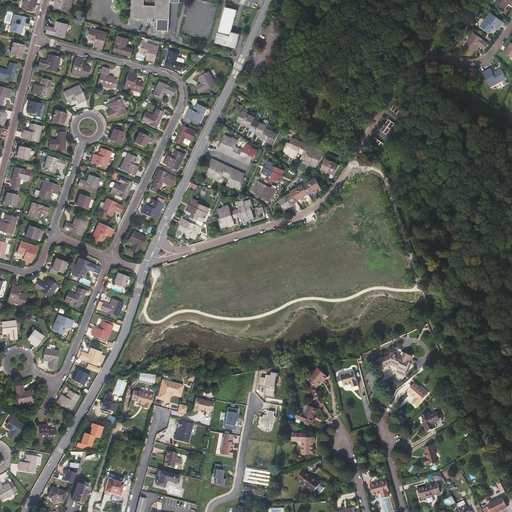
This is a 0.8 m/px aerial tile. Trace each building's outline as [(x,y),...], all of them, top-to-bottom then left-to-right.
[(33,11),(36,0),(24,0),(22,8),(33,11)] [(55,0),(54,7),(71,12),(73,0),(55,0)] [(146,21),(153,21),(153,18),(157,19),(157,30),(168,31),(170,2),(180,2),(180,0),(132,0),(131,17),(147,18),(146,21)] [(237,10),(225,6),(215,42),(236,48),(240,34),(232,32),(232,31),(237,10)] [(499,29),(504,22),(490,13),(481,26),(490,33),(494,26),(499,29)] [(30,18),(14,14),(10,31),(21,34),(23,26),(28,27),(30,18)] [(68,24),(57,22),(56,28),(49,26),(48,28),(47,33),(65,38),(68,24)] [(108,33),(92,28),(91,30),(88,29),(86,34),(87,36),(89,37),(88,40),(96,42),(95,47),(103,49),(108,33)] [(484,49),(488,43),(473,33),(465,44),(474,50),(478,45),(484,49)] [(129,39),(119,37),(115,52),(131,57),(134,49),(127,47),(129,39)] [(159,49),(160,46),(143,42),(140,53),(141,53),(140,54),(144,55),(144,54),(148,55),(147,60),(155,63),(159,49)] [(24,46),(13,43),(10,54),(21,57),(24,46)] [(180,54),(170,51),(165,67),(182,72),(184,63),(178,62),(180,54)] [(60,58),(49,55),(47,61),(41,60),(39,67),(57,71),(60,58)] [(84,60),(76,58),(71,74),(88,78),(91,67),(83,65),(84,60)] [(8,67),(7,70),(15,71),(12,82),(13,82),(17,69),(8,67)] [(110,69),(103,67),(98,85),(111,89),(114,78),(108,76),(110,69)] [(0,68),(0,78),(12,82),(15,71),(7,70),(0,68)] [(483,72),(491,86),(505,79),(500,69),(493,72),(491,68),(483,72)] [(216,84),(210,72),(207,73),(206,74),(204,71),(200,73),(202,76),(199,78),(202,83),(196,86),(200,93),(216,84)] [(137,75),(128,72),(124,88),(140,93),(143,82),(136,80),(137,75)] [(52,81),(41,78),(39,86),(34,84),(32,93),(48,97),(52,81)] [(175,90),(159,82),(153,95),(163,99),(166,94),(172,97),(175,90)] [(86,101),(79,85),(64,93),(69,103),(76,99),(78,104),(86,101)] [(12,90),(0,86),(0,104),(3,105),(5,98),(10,99),(12,90)] [(110,104),(112,109),(113,111),(110,112),(110,111),(106,112),(109,119),(126,112),(121,99),(118,100),(117,97),(109,100),(110,104)] [(29,105),(27,113),(39,116),(41,105),(30,102),(29,105)] [(208,108),(198,103),(194,110),(189,108),(185,116),(192,119),(201,123),(208,108)] [(407,113),(395,104),(391,110),(403,119),(407,113)] [(245,124),(250,112),(248,112),(249,110),(245,108),(239,121),(245,124)] [(164,113),(156,109),(153,115),(146,112),(142,121),(156,128),(164,113)] [(63,125),(64,122),(66,114),(55,111),(52,121),(63,125)] [(245,124),(251,127),(254,121),(255,119),(256,117),(252,116),(253,114),(250,112),(245,124)] [(256,132),(262,120),(260,120),(259,121),(255,119),(254,121),(251,127),(250,129),(256,132)] [(389,119),(384,124),(394,131),(398,125),(389,119)] [(264,121),(262,120),(256,132),(263,135),(266,128),(267,126),(267,125),(268,122),(265,120),(264,121)] [(42,127),(31,124),(29,131),(23,130),(21,139),(38,143),(42,127)] [(394,131),(384,124),(380,130),(390,137),(394,131)] [(197,132),(183,125),(175,140),(183,144),(184,141),(191,144),(192,141),(193,141),(197,132)] [(268,141),(273,129),(271,128),(270,129),(266,128),(263,135),(262,136),(261,137),(268,141)] [(145,148),(146,145),(149,138),(147,137),(148,133),(140,129),(134,143),(145,148)] [(275,130),(273,129),(268,141),(274,144),(279,134),(274,131),(275,130)] [(124,133),(113,130),(109,140),(120,144),(124,133)] [(66,133),(58,132),(57,139),(50,139),(50,150),(66,150),(66,133)] [(223,144),(226,146),(227,146),(229,147),(233,149),(236,150),(238,151),(239,148),(235,146),(238,140),(232,137),(232,138),(226,135),(222,144),(223,144)] [(385,144),(375,137),(371,143),(381,150),(385,144)] [(301,149),(300,148),(296,147),(293,146),(290,144),(288,143),(284,151),(290,155),(290,156),(295,158),(298,152),(302,154),(304,151),(303,150),(301,149)] [(238,151),(239,152),(241,153),(242,153),(244,154),(245,155),(248,156),(252,158),(254,159),(258,151),(251,148),(252,147),(246,144),(243,150),(239,148),(238,151)] [(19,147),(18,150),(16,157),(27,160),(30,149),(19,147)] [(111,152),(101,148),(98,156),(93,154),(90,163),(106,168),(111,152)] [(186,154),(176,149),(172,156),(167,154),(163,162),(172,166),(179,169),(186,154)] [(316,156),(312,155),(309,153),(306,152),(304,151),(302,154),(306,156),(304,162),(309,165),(310,164),(316,167),(320,158),(319,158),(317,157),(316,156)] [(138,158),(127,153),(120,169),(135,176),(139,167),(134,165),(138,158)] [(65,162),(48,156),(44,169),(55,173),(56,167),(63,169),(65,162)] [(333,162),(327,159),(322,168),(326,171),(325,173),(327,173),(333,162)] [(268,176),(266,180),(269,181),(276,167),(277,165),(268,161),(265,168),(264,167),(262,173),(268,176)] [(333,162),(327,173),(330,174),(331,172),(335,174),(340,165),(333,162)] [(228,173),(226,172),(222,171),(219,169),(216,168),(213,166),(211,166),(208,174),(214,177),(213,178),(219,181),(222,175),(226,177),(228,173)] [(17,191),(19,184),(20,180),(28,182),(28,180),(29,176),(30,171),(15,167),(10,184),(13,185),(12,189),(17,191)] [(269,181),(272,183),(274,179),(280,182),(283,176),(282,176),(284,171),(276,167),(269,181)] [(174,177),(159,170),(152,185),(159,189),(162,183),(169,186),(174,177)] [(238,178),(235,177),(232,175),(229,174),(228,173),(226,177),(230,179),(227,185),(233,187),(233,186),(240,189),(244,181),(242,180),(238,178)] [(100,179),(89,176),(87,181),(80,179),(78,186),(95,192),(100,179)] [(316,178),(310,182),(313,187),(316,193),(318,192),(317,190),(321,187),(316,178)] [(133,184),(125,180),(122,186),(115,183),(111,192),(125,199),(133,184)] [(269,181),(266,180),(264,184),(258,181),(255,187),(256,187),(254,192),(262,196),(269,181)] [(60,186),(44,181),(38,197),(49,201),(52,193),(57,195),(60,186)] [(270,187),(272,183),(269,181),(262,196),(262,197),(261,198),(270,201),(273,195),(274,195),(276,190),(270,187)] [(313,187),(310,182),(304,185),(309,193),(310,195),(313,192),(315,194),(316,193),(313,187)] [(304,185),(303,184),(297,188),(304,199),(306,198),(305,196),(309,193),(304,185)] [(304,199),(297,188),(291,192),(292,193),(295,199),(297,201),(301,198),(302,200),(304,199)] [(6,197),(4,204),(15,207),(18,196),(6,193),(6,197)] [(294,205),(298,202),(297,201),(295,199),(292,193),(286,196),(293,208),(295,206),(294,205)] [(80,195),(79,198),(76,205),(87,209),(90,198),(80,195)] [(293,208),(286,196),(280,200),(286,210),(290,207),(291,209),(293,208)] [(155,220),(163,205),(164,201),(158,198),(156,202),(152,200),(149,207),(144,205),(140,213),(155,220)] [(123,207),(106,199),(104,204),(101,202),(98,209),(101,210),(101,211),(111,216),(114,211),(120,214),(123,207)] [(192,213),(191,217),(194,218),(201,204),(201,203),(193,199),(191,205),(189,205),(187,210),(192,213)] [(240,209),(235,210),(236,213),(252,209),(254,208),(251,199),(244,201),(238,202),(240,209)] [(49,209),(32,203),(28,216),(39,219),(41,214),(47,216),(49,209)] [(204,223),(208,213),(207,213),(209,208),(201,204),(194,218),(204,223)] [(219,209),(221,218),(236,213),(235,210),(231,212),(229,205),(223,207),(223,208),(219,209)] [(236,213),(238,218),(242,217),(244,222),(250,221),(250,219),(254,218),(252,209),(236,213)] [(236,213),(221,218),(219,219),(222,228),(229,226),(229,227),(235,225),(234,219),(238,218),(236,213)] [(17,218),(6,215),(4,223),(0,222),(0,231),(13,234),(17,218)] [(194,218),(191,217),(189,221),(183,219),(180,224),(181,225),(177,233),(182,236),(184,232),(187,233),(194,218)] [(204,223),(194,218),(187,233),(186,235),(195,239),(198,232),(199,233),(201,228),(204,223)] [(85,223),(74,219),(72,225),(66,223),(64,230),(81,236),(85,223)] [(114,230),(99,223),(92,238),(102,243),(106,236),(110,238),(114,230)] [(37,237),(40,230),(29,226),(25,237),(36,240),(37,237)] [(145,237),(133,232),(128,242),(134,245),(131,251),(138,254),(145,237)] [(37,247),(21,242),(17,253),(24,255),(23,260),(31,263),(37,247)] [(54,263),(52,269),(62,273),(66,263),(56,259),(54,263)] [(96,266),(79,259),(74,271),(72,275),(80,278),(81,275),(84,276),(87,270),(93,272),(96,266)] [(128,278),(117,274),(113,284),(124,288),(128,278)] [(57,286),(48,280),(44,284),(39,281),(34,287),(50,297),(57,286)] [(21,288),(13,285),(7,301),(23,307),(27,295),(20,293),(21,288)] [(86,291),(78,288),(76,295),(69,292),(65,302),(79,308),(86,291)] [(123,304),(112,300),(110,305),(104,303),(101,310),(118,317),(123,304)] [(74,321),(58,315),(52,331),(63,335),(66,328),(71,330),(74,321)] [(17,340),(15,321),(1,323),(3,334),(9,334),(10,340),(17,340)] [(113,326),(102,322),(99,329),(94,327),(91,336),(107,342),(113,326)] [(30,342),(36,346),(43,337),(34,331),(27,340),(30,342)] [(59,352),(46,349),(44,361),(50,362),(48,369),(56,370),(59,352)] [(101,353),(90,349),(88,355),(82,352),(79,359),(96,366),(101,353)] [(398,369),(405,373),(413,357),(404,353),(402,356),(394,352),(390,354),(391,355),(382,359),(386,368),(392,366),(397,368),(397,367),(399,367),(398,369)] [(314,381),(311,384),(316,388),(321,383),(322,384),(328,378),(318,369),(310,377),(312,379),(314,381)] [(88,376),(78,371),(73,380),(83,386),(88,376)] [(354,372),(338,377),(339,383),(342,382),(344,387),(352,385),(353,388),(358,386),(354,372)] [(266,378),(261,377),(259,386),(267,387),(265,395),(273,397),(276,377),(278,377),(278,374),(272,373),(272,376),(267,375),(266,378)] [(182,387),(163,381),(158,399),(168,401),(170,394),(180,396),(182,387)] [(417,407),(427,395),(415,384),(408,392),(416,399),(413,402),(417,407)] [(24,392),(23,386),(16,387),(19,405),(32,403),(30,391),(24,392)] [(137,401),(141,402),(145,403),(145,407),(149,408),(150,404),(151,404),(153,394),(139,390),(138,391),(134,390),(132,397),(135,397),(136,398),(137,399),(137,400),(137,401)] [(79,397),(69,391),(65,398),(61,395),(56,403),(71,411),(79,397)] [(112,399),(113,395),(108,393),(107,394),(106,394),(105,398),(106,399),(105,402),(102,402),(101,406),(103,407),(102,409),(111,412),(111,409),(113,410),(116,400),(112,399)] [(213,403),(196,399),(193,410),(198,411),(198,410),(207,412),(211,413),(213,403)] [(276,417),(278,406),(270,404),(269,411),(265,415),(264,418),(261,417),(259,427),(265,428),(265,427),(269,428),(271,421),(274,422),(275,417),(276,417)] [(187,407),(180,405),(178,413),(185,415),(187,407)] [(305,422),(310,424),(312,425),(314,419),(313,418),(315,414),(317,409),(309,406),(305,415),(298,412),(296,418),(305,422)] [(228,408),(225,429),(235,431),(236,426),(234,426),(235,422),(237,422),(238,414),(238,410),(228,408)] [(423,420),(424,424),(428,432),(439,426),(437,421),(432,424),(429,417),(430,417),(428,413),(422,416),(424,419),(423,420)] [(113,417),(108,416),(107,422),(114,424),(116,415),(114,414),(113,417)] [(23,425),(11,418),(5,428),(11,431),(7,437),(13,441),(23,425)] [(193,424),(177,420),(176,424),(178,425),(177,428),(178,428),(177,436),(176,435),(175,440),(188,444),(193,424)] [(99,437),(102,426),(95,424),(91,423),(90,427),(91,427),(91,430),(89,435),(83,433),(80,444),(90,447),(93,436),(99,437)] [(48,430),(47,424),(38,425),(40,442),(57,440),(56,429),(48,430)] [(233,435),(224,434),(221,455),(231,457),(233,450),(232,450),(231,450),(231,447),(232,448),(233,443),(232,443),(233,435)] [(297,434),(297,441),(303,441),(302,454),(313,455),(314,443),(313,443),(313,438),(308,437),(308,434),(297,434)] [(437,462),(433,445),(424,447),(427,458),(424,458),(426,465),(437,462)] [(166,461),(164,466),(173,469),(180,470),(182,461),(176,459),(177,454),(168,451),(167,456),(166,456),(165,461),(166,461)] [(37,456),(25,455),(25,463),(19,462),(18,471),(35,473),(37,456)] [(222,470),(223,465),(215,464),(214,469),(213,469),(212,478),(216,478),(215,484),(225,486),(226,480),(222,479),(221,479),(222,477),(223,477),(224,471),(222,470)] [(66,469),(63,481),(73,483),(76,471),(66,469)] [(310,476),(311,475),(305,470),(297,480),(303,484),(302,485),(313,494),(321,484),(310,476)] [(180,476),(160,471),(156,486),(165,488),(166,482),(168,481),(173,482),(174,484),(176,485),(178,484),(180,476)] [(440,472),(432,474),(434,480),(443,478),(440,472)] [(310,476),(321,484),(321,483),(311,475),(310,476)] [(106,491),(121,495),(124,482),(109,479),(106,491)] [(381,494),(382,497),(390,495),(389,492),(390,491),(387,480),(376,483),(377,484),(371,485),(374,496),(381,494)] [(3,487),(0,482),(0,498),(1,500),(13,494),(17,492),(13,484),(9,486),(8,484),(3,487)] [(429,484),(430,486),(426,487),(418,489),(421,500),(427,499),(427,502),(428,502),(433,501),(433,500),(432,496),(433,496),(433,495),(440,493),(437,482),(429,484)] [(77,502),(83,504),(86,494),(88,495),(90,488),(77,483),(72,500),(77,502)] [(66,492),(52,487),(49,498),(63,502),(66,492)] [(118,508),(121,495),(106,491),(102,507),(105,507),(107,501),(116,503),(118,508)] [(473,494),(478,502),(482,500),(477,492),(473,494)] [(141,497),(136,511),(143,511),(147,499),(141,497)] [(507,501),(506,497),(488,506),(491,511),(497,511),(508,507),(506,505),(508,504),(507,501)] [(392,511),(389,499),(382,501),(384,511),(392,511)] [(107,501),(105,507),(117,510),(118,508),(116,503),(107,501)] [(470,511),(470,510),(469,511),(463,501),(456,504),(460,511),(470,511)]
